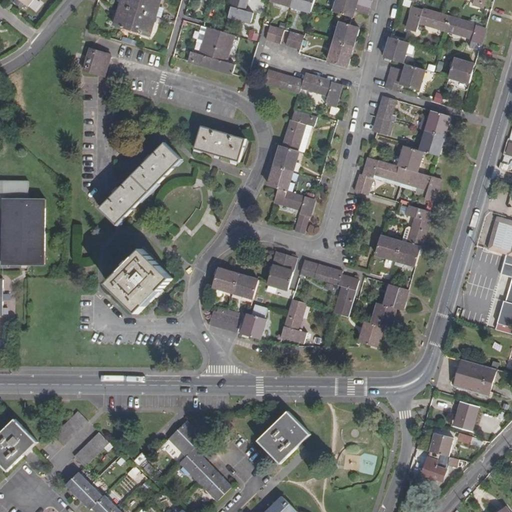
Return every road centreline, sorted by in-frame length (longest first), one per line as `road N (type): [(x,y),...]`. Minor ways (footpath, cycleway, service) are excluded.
road 1 (residential): [(233,227),(264,151),(259,120),(233,97),(140,69),(115,75),(106,90),(104,181)]
road 2 (tertiary): [(409,384),(428,366),(511,84)]
road 3 (residential): [(365,80),(345,178),(321,244),(233,227)]
road 4 (tertiary): [(0,383),(223,386)]
road 5 (tertiary): [(223,386),(409,384)]
road 6 (residential): [(223,386),(223,368),(193,303),(201,267),(233,227)]
road 7 (tertiary): [(384,511),(404,460),(409,384)]
